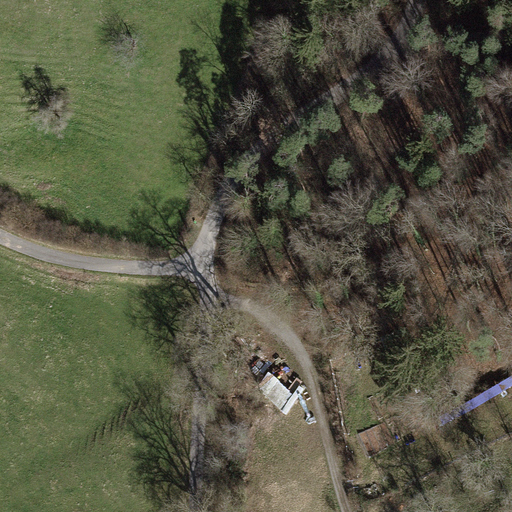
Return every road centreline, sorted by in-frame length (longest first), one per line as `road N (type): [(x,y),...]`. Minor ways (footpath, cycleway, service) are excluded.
road 1 (track): [(207,294),(210,240),(235,180),(268,143),(381,60)]
road 2 (track): [(349,511),(298,347),(270,319),(207,294)]
road 3 (track): [(198,511),(207,294)]
road 4 (track): [(0,236),(78,261),(208,269)]
road 5 (track): [(381,60),(511,30)]
